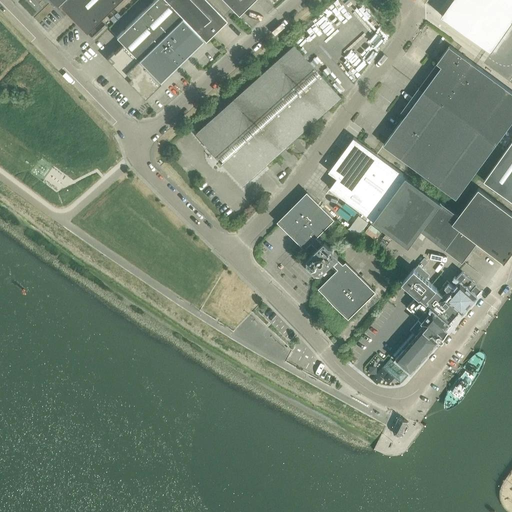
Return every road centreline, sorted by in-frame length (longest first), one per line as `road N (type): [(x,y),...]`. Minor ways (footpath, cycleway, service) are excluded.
road 1 (unclassified): [(233,254),(294,185),(420,10),(406,0)]
road 2 (unclassified): [(413,393),(397,400),(365,388),(233,254)]
road 3 (unclassified): [(139,145),(302,0)]
road 4 (unclassified): [(139,145),(1,0)]
road 5 (unclassified): [(413,393),(511,269)]
road 6 (unclassified): [(233,254),(148,170),(139,145)]
